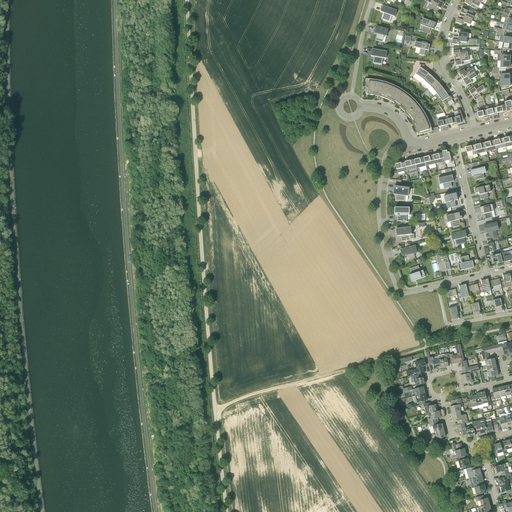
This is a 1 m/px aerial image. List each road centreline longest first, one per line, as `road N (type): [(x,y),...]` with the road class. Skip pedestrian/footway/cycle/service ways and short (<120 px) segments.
road 1 (unclassified): [(186,0),(223,511)]
road 2 (residential): [(411,146),(384,166),(381,245),(398,291),(436,286)]
road 3 (track): [(393,356),(213,409)]
road 4 (residential): [(476,132),(441,64),(456,0)]
road 5 (residential): [(485,274),(454,137)]
